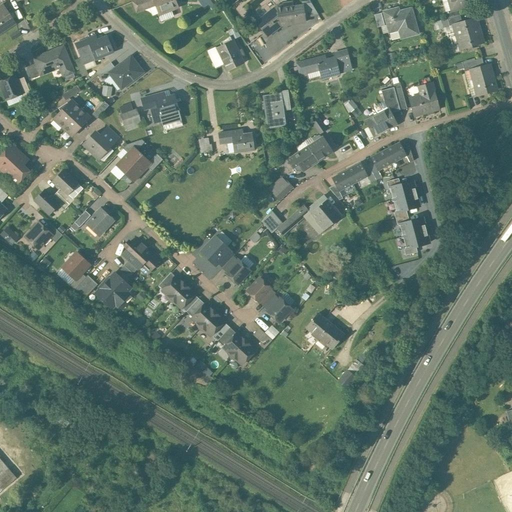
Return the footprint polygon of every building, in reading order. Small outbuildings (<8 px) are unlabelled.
[(140,0),(137,0),(133,2),(136,12),(144,9),(140,0)] [(174,0),(140,0),(144,9),(156,4),(160,14),(177,7),(174,0)] [(309,0),(301,2),(302,6),(303,5),(305,16),(317,15),(309,0)] [(450,0),(454,10),(471,5),(469,0),(450,0)] [(287,3),(282,3),(282,7),(277,7),(277,6),(261,18),(261,22),(264,27),(264,31),(268,36),(281,25),(281,22),(285,22),(285,25),(306,22),(305,16),(303,5),(302,6),(288,8),(287,3)] [(0,34),(16,24),(4,5),(0,8),(0,34)] [(396,7),(384,11),(389,31),(398,28),(401,37),(417,33),(410,8),(397,11),(396,7)] [(381,11),(374,13),(377,26),(384,24),(381,11)] [(459,15),(447,18),(449,26),(452,25),(461,22),(459,15)] [(461,22),(452,25),(459,49),(462,48),(461,45),(470,43),(471,46),(483,42),(476,18),(461,22)] [(91,38),(75,45),(80,58),(83,64),(84,64),(95,59),(113,52),(107,37),(93,43),(91,38)] [(233,40),(217,48),(224,63),(227,71),(244,63),(233,40)] [(63,47),(34,58),(41,74),(41,75),(54,69),(54,68),(57,67),(57,68),(60,67),(63,76),(73,72),(63,47)] [(217,48),(208,52),(216,67),(224,63),(217,48)] [(347,50),(335,53),(336,59),(337,59),(340,73),(352,69),(347,50)] [(336,59),(327,61),(326,57),(304,62),(306,72),(318,69),(321,79),(340,75),(340,73),(337,59),(336,59)] [(83,64),(80,58),(75,60),(82,77),(88,74),(84,64),(83,64)] [(481,58),(461,63),(464,71),(469,69),(483,65),(481,58)] [(131,59),(109,76),(122,93),(144,76),(131,59)] [(36,63),(26,67),(31,78),(41,74),(36,63)] [(483,65),(469,69),(477,95),(496,90),(488,63),(483,65)] [(0,80),(0,83),(6,100),(22,95),(15,75),(0,80)] [(431,82),(418,86),(420,95),(408,98),(414,117),(439,110),(431,82)] [(77,85),(62,95),(66,101),(81,91),(77,85)] [(407,109),(400,85),(394,87),(400,111),(407,109)] [(400,111),(394,87),(381,91),(384,102),(384,103),(388,110),(390,113),(400,111)] [(287,91),(280,92),(280,95),(281,95),(282,104),(288,103),(287,91)] [(174,96),(165,98),(164,93),(142,99),(145,110),(151,108),(157,106),(160,116),(178,111),(174,96)] [(280,95),(263,97),(267,125),(268,125),(283,123),(284,123),(282,104),(281,95),(280,95)] [(345,103),(350,111),(358,106),(353,98),(345,103)] [(80,109),(71,100),(54,119),(63,128),(80,109)] [(104,101),(92,114),(97,119),(109,106),(104,101)] [(388,110),(384,103),(374,108),(378,115),(366,121),(374,136),(396,125),(390,113),(388,110)] [(160,116),(157,106),(151,108),(152,113),(153,113),(155,120),(161,118),(160,116)] [(80,109),(63,128),(72,136),(90,118),(80,109)] [(123,114),(120,115),(127,137),(155,127),(152,118),(148,119),(145,119),(140,121),(137,109),(133,111),(123,114)] [(326,132),(319,121),(312,125),(319,136),(320,136),(326,132)] [(251,134),(242,135),(241,130),(218,133),(220,144),(233,142),(235,152),(253,150),(251,134)] [(115,141),(104,131),(99,137),(110,147),(115,141)] [(99,137),(95,133),(84,144),(99,159),(110,147),(99,137)] [(334,152),(324,137),(322,139),(320,136),(319,136),(317,137),(316,136),(313,139),(315,142),(309,147),(318,162),(334,152)] [(208,138),(199,139),(200,146),(209,145),(208,138)] [(142,140),(127,145),(123,149),(128,154),(134,147),(137,151),(145,142),(142,140)] [(399,143),(385,150),(392,163),(406,155),(403,149),(399,143)] [(209,145),(200,146),(201,153),(212,151),(211,144),(209,145)] [(27,161),(11,146),(0,158),(0,160),(3,163),(2,164),(3,165),(1,168),(10,177),(11,178),(22,166),(27,161)] [(409,146),(403,149),(406,155),(410,163),(414,161),(409,146)] [(128,154),(124,158),(124,157),(111,171),(120,179),(125,174),(142,155),(137,151),(134,147),(128,154)] [(309,147),(294,156),(288,160),(294,168),(299,164),(304,171),(318,162),(309,147)] [(385,150),(371,158),(374,164),(378,170),(392,163),(385,150)] [(157,154),(149,162),(151,163),(147,167),(152,171),(163,160),(157,154)] [(142,155),(125,174),(134,182),(141,173),(144,169),(145,170),(147,167),(151,163),(149,162),(142,155)] [(360,164),(346,171),(353,184),(367,176),(364,170),(360,164)] [(378,170),(374,164),(369,167),(376,180),(382,178),(378,170)] [(22,166),(11,178),(10,177),(9,178),(15,184),(28,171),(22,166)] [(376,180),(369,167),(364,170),(367,176),(371,183),(376,180)] [(78,184),(63,170),(53,181),(60,188),(68,195),(68,194),(78,184)] [(346,171),(332,178),(335,185),(339,191),(353,184),(346,171)] [(296,183),(290,177),(282,186),(288,191),(296,183)] [(398,179),(387,182),(388,188),(390,187),(400,185),(398,179)] [(400,185),(390,187),(393,200),(416,194),(413,181),(400,185)] [(335,185),(329,188),(339,200),(343,198),(339,191),(335,185)] [(74,200),(68,194),(68,195),(60,188),(56,192),(69,205),(74,200)] [(52,197),(45,190),(34,201),(49,215),(59,204),(52,197)] [(69,205),(56,192),(52,197),(59,204),(65,209),(69,205)] [(420,206),(416,194),(393,200),(396,213),(406,210),(420,206)] [(323,195),(307,209),(304,205),(293,214),(293,215),(282,224),(277,229),(282,235),(282,236),(283,235),(293,227),(294,226),(298,222),(299,222),(305,216),(306,217),(313,225),(316,222),(320,227),(317,230),(320,234),(323,231),(324,231),(324,230),(341,216),(342,216),(341,215),(334,207),(334,206),(333,207),(323,195)] [(271,201),(262,211),(267,215),(271,210),(276,205),(271,201)] [(102,207),(86,224),(99,236),(113,220),(107,215),(109,213),(102,207)] [(282,224),(271,210),(267,215),(262,221),(272,233),(277,229),(282,224)] [(406,210),(396,213),(395,213),(396,219),(408,216),(406,210)] [(85,211),(75,222),(80,227),(90,215),(85,211)] [(409,221),(408,216),(396,219),(398,225),(399,224),(409,221)] [(409,221),(399,224),(403,237),(426,230),(423,218),(409,221)] [(39,222),(25,237),(38,249),(50,237),(52,235),(45,228),(39,222)] [(62,235),(49,223),(45,228),(52,235),(50,237),(55,242),(62,235)] [(0,233),(12,245),(20,236),(7,225),(0,233)] [(429,243),(426,230),(403,237),(406,249),(416,247),(429,243)] [(230,250),(215,236),(201,252),(216,266),(230,250)] [(160,261),(136,239),(132,244),(130,242),(125,247),(127,249),(123,253),(122,254),(138,269),(139,268),(145,261),(152,268),(159,261),(160,261)] [(406,249),(404,250),(406,255),(417,252),(416,247),(406,249)] [(77,253),(63,268),(75,279),(75,280),(81,273),(89,264),(77,253)] [(245,255),(240,261),(249,269),(254,264),(245,255)] [(233,256),(222,268),(226,272),(237,260),(233,256)] [(226,272),(226,273),(238,284),(250,271),(249,269),(240,261),(238,260),(237,260),(226,272)] [(128,261),(120,270),(129,278),(137,269),(128,261)] [(81,273),(75,280),(75,279),(69,285),(75,289),(86,277),(81,273)] [(131,288),(114,273),(105,283),(123,300),(129,294),(127,292),(131,288)] [(98,284),(88,275),(86,277),(75,289),(87,296),(98,284)] [(163,290),(162,291),(171,300),(185,284),(176,275),(167,285),(163,290)] [(390,277),(380,283),(383,289),(393,283),(390,277)] [(271,289),(259,278),(247,291),(259,302),(271,289)] [(162,281),(158,286),(163,290),(167,285),(162,281)] [(105,283),(96,293),(112,308),(115,304),(118,307),(123,300),(105,283)] [(185,284),(171,300),(181,309),(182,307),(186,303),(195,293),(185,284)] [(382,295),(373,286),(368,290),(371,294),(366,298),(371,304),(382,295)] [(271,289),(259,302),(264,306),(274,295),(274,294),(276,293),(271,289)] [(274,295),(264,306),(268,310),(279,299),(274,295)] [(190,307),(186,311),(192,317),(205,304),(198,298),(190,307)] [(292,309),(280,298),(279,299),(268,310),(267,311),(279,322),(292,309)] [(190,307),(186,303),(182,307),(186,312),(186,311),(190,307)] [(192,317),(191,318),(201,327),(215,312),(206,303),(192,317)] [(215,312),(201,327),(210,336),(225,321),(215,312)] [(331,324),(317,313),(306,327),(319,338),(331,324)] [(263,329),(273,338),(279,331),(269,322),(263,329)] [(344,335),(331,324),(319,338),(332,349),(344,335)] [(230,327),(217,341),(224,346),(236,333),(230,327)] [(259,328),(252,335),(261,343),(267,336),(259,328)] [(224,346),(223,347),(232,356),(246,341),(237,332),(236,333),(224,346)] [(261,343),(259,345),(264,349),(272,341),(267,336),(261,343)] [(246,341),(232,356),(242,365),(256,350),(246,341)] [(356,359),(348,369),(356,376),(365,366),(356,359)] [(206,366),(198,378),(204,382),(212,371),(206,366)] [(356,376),(348,369),(338,381),(346,388),(356,376)] [(0,476),(9,469),(0,458),(0,476)] [(0,476),(0,491),(16,478),(9,469),(0,476)]
